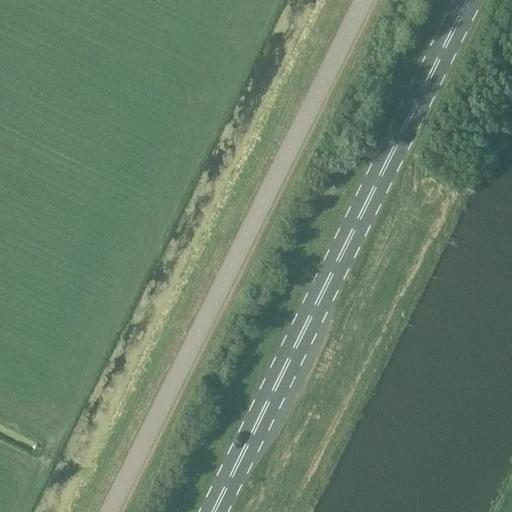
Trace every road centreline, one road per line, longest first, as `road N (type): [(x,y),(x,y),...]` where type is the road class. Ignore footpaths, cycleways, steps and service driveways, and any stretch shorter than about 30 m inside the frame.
road 1 (track): [(20,511),(274,0)]
road 2 (unclassified): [(108,511),(362,0)]
road 3 (primary): [(213,511),(467,0)]
